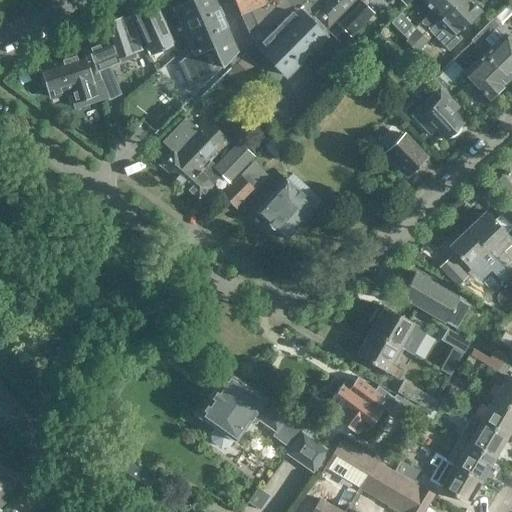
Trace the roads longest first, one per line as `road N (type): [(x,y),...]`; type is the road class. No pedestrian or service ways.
road 1 (residential): [(235,287),(280,293),(356,266),(511,117)]
road 2 (residential): [(235,287),(0,108)]
road 3 (residential): [(100,511),(0,402)]
